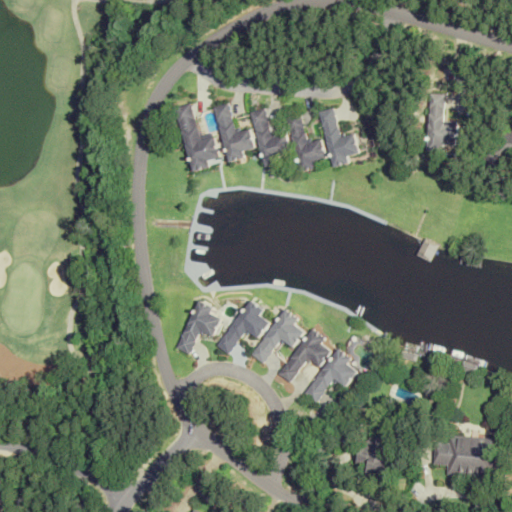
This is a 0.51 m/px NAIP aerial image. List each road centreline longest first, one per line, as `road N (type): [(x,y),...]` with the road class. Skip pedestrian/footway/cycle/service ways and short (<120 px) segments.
road 1 (residential): [(317,511),(246,469),(197,426),(176,395),(159,345),(143,241),(151,119),(196,53),(294,4),(353,2),(511,47)]
road 2 (residential): [(196,53),(210,76),(247,87),(339,90),(365,77),(382,53),(392,13)]
road 3 (residential): [(176,395),(203,373),(225,368),(265,389),(284,438),(265,483)]
road 4 (residential): [(127,500),(80,469),(0,442)]
